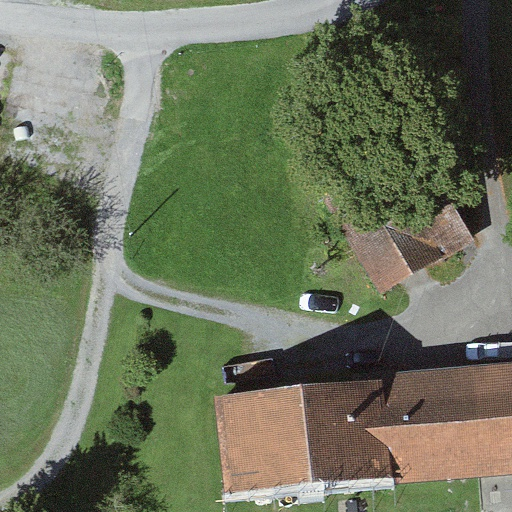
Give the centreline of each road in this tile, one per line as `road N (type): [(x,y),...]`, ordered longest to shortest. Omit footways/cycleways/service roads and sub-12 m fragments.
road 1 (track): [(479,0),(476,61),(496,261),(476,305),(449,327),(400,343),(340,340),(163,298),(104,269)]
road 2 (track): [(104,269),(81,401),(61,449),(44,474),(0,508)]
road 3 (track): [(148,31),(104,269)]
road 4 (track): [(360,0),(293,24),(148,31)]
road 5 (track): [(0,16),(148,31)]
